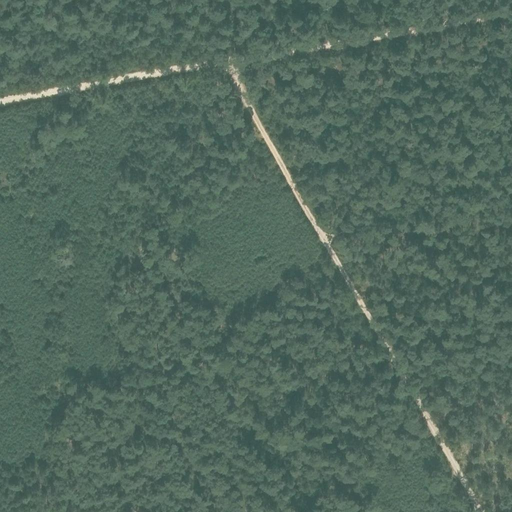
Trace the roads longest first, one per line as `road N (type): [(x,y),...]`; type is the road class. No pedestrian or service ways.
road 1 (track): [(309,216),(477,511)]
road 2 (track): [(511,13),(229,59)]
road 3 (track): [(229,59),(0,103)]
road 4 (track): [(511,193),(360,217),(309,216)]
road 5 (track): [(229,59),(309,216)]
